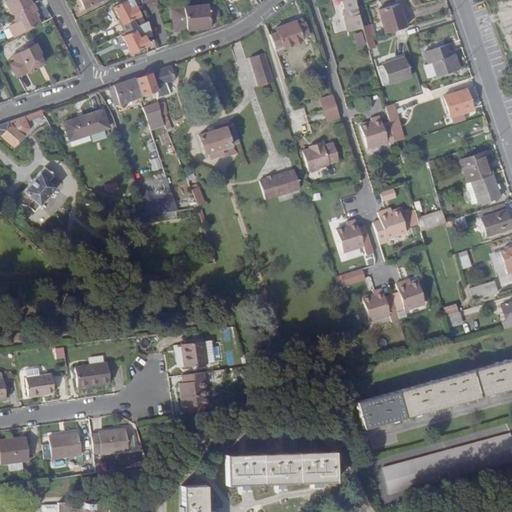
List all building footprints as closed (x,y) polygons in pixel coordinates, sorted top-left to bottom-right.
[(27,0),(14,0),(3,5),(10,19),(32,9),(27,0)] [(78,0),(85,12),(105,1),(104,0),(78,0)] [(341,0),(344,9),(355,5),(353,0),(341,0)] [(406,0),(414,12),(421,9),(415,0),(406,0)] [(127,34),(134,31),(144,26),(132,2),(115,10),(127,34)] [(349,12),(357,10),(355,5),(344,9),(345,13),(349,12)] [(186,34),(210,31),(209,24),(213,23),(212,22),(218,22),(215,6),(170,12),(173,34),(186,32),(186,34)] [(379,12),(386,35),(406,30),(400,6),(379,12)] [(32,9),(10,19),(20,38),(41,27),(35,15),(37,14),(34,8),(32,9)] [(351,20),(344,22),(346,29),(360,24),(357,10),(349,12),(351,20)] [(153,41),(148,24),(144,26),(134,31),(135,34),(124,40),(132,57),(149,48),(147,43),(153,41)] [(276,35),(270,38),(276,56),(304,46),(300,36),(308,33),(305,25),(298,27),(297,24),(275,32),(276,35)] [(346,29),(348,36),(363,32),(362,29),(360,24),(346,29)] [(363,32),(366,41),(375,39),(371,27),(362,29),(363,32)] [(41,56),(42,55),(38,46),(20,54),(28,73),(31,76),(38,72),(39,70),(46,67),(41,56)] [(446,60),(445,55),(448,54),(446,48),(425,55),(429,67),(433,66),(437,80),(460,73),(455,58),(450,59),(446,60)] [(274,84),(265,55),(251,60),(259,88),(274,84)] [(388,87),(410,79),(403,60),(382,67),(388,87)] [(176,82),(171,69),(152,75),(156,94),(157,102),(170,97),(166,86),(176,82)] [(152,75),(136,81),(142,99),(156,94),(152,75)] [(142,99),(136,81),(111,90),(116,108),(124,106),(142,99)] [(465,93),(443,101),(452,127),(464,123),(462,117),(472,113),(465,93)] [(323,115),(336,111),(332,101),(320,105),(323,115)] [(164,105),(158,106),(159,121),(167,119),(164,105)] [(143,112),(146,126),(159,121),(158,106),(143,112)] [(404,141),(394,106),(385,109),(389,123),(390,127),(392,133),(393,137),(395,144),(404,141)] [(339,121),(336,111),(323,115),(326,125),(339,121)] [(69,143),(107,130),(101,112),(62,126),(69,143)] [(387,144),(386,140),(393,137),(392,133),(390,127),(389,123),(382,126),(380,117),(370,120),(371,123),(360,126),(367,150),(387,144)] [(23,138),(21,129),(27,127),(25,118),(0,127),(0,137),(13,149),(23,138)] [(23,138),(30,131),(27,127),(21,129),(23,138)] [(219,152),(238,146),(233,128),(198,138),(203,157),(206,156),(208,162),(220,158),(219,152)] [(323,150),(322,146),(312,149),(313,152),(310,153),(302,155),(309,175),(329,169),(329,168),(338,165),(333,147),(323,150)] [(483,155),(459,163),(467,186),(471,185),(491,178),(483,155)] [(50,185),(55,180),(45,170),(19,199),(29,208),(34,204),(39,208),(55,191),(50,185)] [(297,175),(290,177),(289,173),(261,182),(267,201),(302,190),(297,175)] [(477,208),(498,200),(491,178),(471,185),(477,205),(477,208)] [(104,184),(106,192),(118,190),(116,181),(104,184)] [(159,184),(165,203),(163,204),(165,215),(167,215),(176,214),(165,182),(159,184)] [(471,199),(473,206),(477,205),(471,185),(467,186),(465,187),(469,200),(471,199)] [(189,193),(195,209),(198,208),(202,206),(195,190),(189,193)] [(318,191),(309,192),(310,200),(319,199),(318,191)] [(151,205),(148,193),(138,195),(145,218),(165,215),(163,204),(151,205)] [(396,202),(393,194),(380,198),(383,206),(396,202)] [(506,213),(504,207),(478,215),(486,239),(510,231),(504,214),(506,213)] [(441,214),(417,221),(420,233),(444,225),(441,214)] [(381,227),(373,229),(377,242),(380,250),(388,247),(386,244),(407,237),(400,216),(388,219),(387,215),(378,218),(381,227)] [(365,231),(358,233),(356,225),(346,228),(347,231),(336,235),(342,256),(363,250),(366,260),(373,258),(370,247),(365,231)] [(511,250),(499,255),(507,277),(511,275),(511,250)] [(461,272),(469,270),(465,254),(456,257),(461,272)] [(361,274),(340,280),(343,289),(364,283),(361,274)] [(403,281),(403,278),(394,281),(395,289),(387,291),(392,306),(400,303),(401,308),(422,301),(415,277),(403,281)] [(476,303),(497,296),(493,282),(472,288),(476,303)] [(360,294),(367,319),(387,313),(386,308),(392,306),(387,291),(380,293),(377,287),(370,289),(371,291),(360,294)] [(441,309),(444,319),(458,315),(456,305),(441,309)] [(389,319),(395,317),(393,310),(392,306),(386,308),(387,313),(389,319)] [(502,326),(503,332),(511,329),(511,306),(501,310),(505,325),(502,326)] [(458,315),(444,319),(448,331),(461,327),(458,315)] [(183,369),(206,366),(203,344),(180,347),(183,369)] [(67,360),(66,348),(57,349),(58,361),(67,360)] [(377,428),(386,425),(414,417),(423,415),(451,408),(461,404),(489,397),(498,394),(511,390),(511,360),(353,405),(360,432),(377,428)] [(78,391),(111,387),(108,367),(76,371),(78,391)] [(181,411),(207,407),(203,374),(181,378),(182,385),(178,386),(181,411)] [(51,377),(41,378),(27,380),(26,380),(28,399),(54,396),(51,377)] [(100,452),(127,448),(125,432),(98,435),(98,437),(92,438),(94,452),(100,451),(100,452)] [(48,445),(42,446),(44,461),(80,457),(77,435),(47,439),(48,445)] [(511,435),(379,462),(384,486),(511,461),(511,435)] [(0,441),(0,463),(4,463),(18,461),(25,460),(22,438),(0,441)] [(331,453),(225,459),(226,489),(332,485),(331,453)] [(5,471),(19,469),(18,461),(4,463),(5,471)] [(205,511),(205,489),(182,490),(182,511),(180,511),(205,511)]
